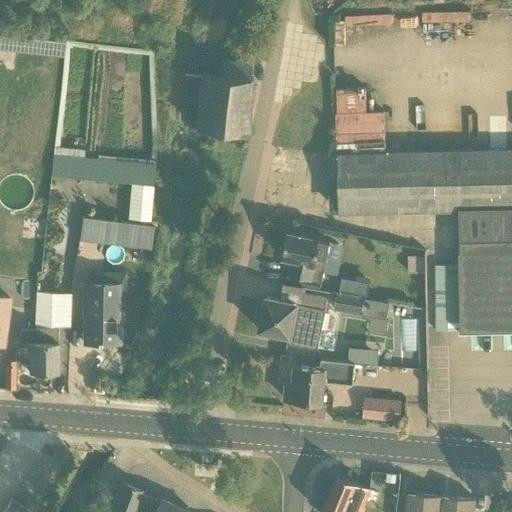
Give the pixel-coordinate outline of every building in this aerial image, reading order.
[(391,13),(345,15),(345,23),(392,22),(391,13)] [(66,42),(0,34),(0,47),(65,55),(66,42)] [(221,75),(251,77),(251,62),(222,60),(221,75)] [(221,75),(213,75),(201,74),(196,127),(248,132),(251,77),(221,75)] [(365,86),(334,87),(336,141),(384,139),(383,109),(366,110),(365,86)] [(511,149),(338,153),(339,212),(459,211),(462,331),(511,330),(511,149)] [(153,184),(155,164),(97,159),(95,179),(153,184)] [(82,216),(80,235),(149,243),(151,223),(82,216)] [(319,255),(323,239),(288,232),(283,257),(292,260),(289,275),(321,282),(327,257),(319,255)] [(420,272),(420,271),(420,255),(420,254),(408,254),(408,272),(420,272)] [(458,265),(435,265),(436,330),(459,330),(458,265)] [(370,282),(355,279),(342,277),(339,290),(367,295),(370,282)] [(119,283),(84,282),(84,342),(114,342),(114,319),(118,319),(119,283)] [(34,324),(70,325),(71,291),(35,290),(34,324)] [(301,304),(286,301),(266,296),(262,315),(255,314),(253,328),(290,336),(289,341),(316,347),(327,297),(304,292),(301,304)] [(365,298),(337,293),(334,309),(362,314),(365,298)] [(29,372),(58,372),(58,342),(47,341),(47,330),(18,329),(18,342),(24,342),(24,354),(30,355),(29,372)] [(355,364),(369,365),(371,350),(350,348),(348,363),(355,364)] [(15,389),(17,360),(7,359),(5,388),(15,389)] [(320,369),(314,368),(294,366),(292,383),(286,383),(285,398),(298,400),(298,402),(308,403),(308,401),(323,402),(325,381),(353,384),(355,364),(348,363),(321,360),(320,369)] [(363,394),(360,415),(396,420),(399,399),(363,394)] [(360,511),(370,488),(338,475),(323,511),(360,511)] [(118,491),(108,511),(193,511),(160,497),(158,501),(141,494),(143,489),(122,481),(118,491)] [(440,511),(442,495),(408,492),(404,511),(440,511)] [(442,495),(440,511),(473,511),(475,498),(442,495)] [(6,503),(3,511),(21,511),(22,506),(6,503)]
